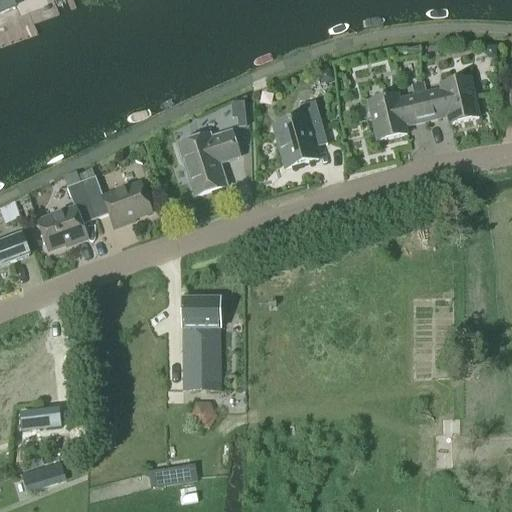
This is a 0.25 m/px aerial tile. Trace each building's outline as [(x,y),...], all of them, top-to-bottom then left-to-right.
[(483,48),(483,56),(489,59),(495,60),(496,49),(483,48)] [(407,52),(408,60),(421,57),(420,49),(407,52)] [(328,71),(316,75),(319,83),(325,86),(333,83),(328,71)] [(479,120),(469,82),(440,88),(441,93),(427,96),(424,86),(417,88),(426,124),(447,119),(449,127),(479,120)] [(426,124),(417,88),(411,89),(414,99),(398,103),(397,98),(368,105),(377,144),(406,137),(405,129),(426,124)] [(287,172),(318,163),(315,151),(327,147),(315,105),(298,110),(302,122),(275,129),(287,172)] [(244,119),(237,120),(238,130),(245,130),(244,119)] [(239,160),(231,135),(211,141),(210,138),(177,148),(194,200),(226,189),(218,164),(224,162),(225,165),(239,160)] [(92,172),(79,179),(81,185),(95,223),(108,218),(113,232),(114,231),(114,229),(152,215),(141,187),(103,201),(95,180),(92,172)] [(75,212),(37,226),(47,254),(85,240),(86,242),(87,241),(82,228),(95,223),(81,185),(80,186),(78,179),(76,175),(68,178),(63,180),(75,212)] [(0,268),(29,258),(22,240),(14,242),(4,246),(0,247),(0,268)] [(182,394),(220,394),(220,302),(182,302),(182,394)] [(209,432),(217,419),(209,405),(195,405),(186,418),(194,431),(209,432)] [(60,414),(20,418),(21,434),(61,430),(60,414)] [(75,423),(63,425),(67,445),(79,443),(75,423)] [(60,466),(31,475),(37,493),(66,484),(60,466)] [(150,488),(174,485),(197,482),(195,468),(148,475),(150,488)]
